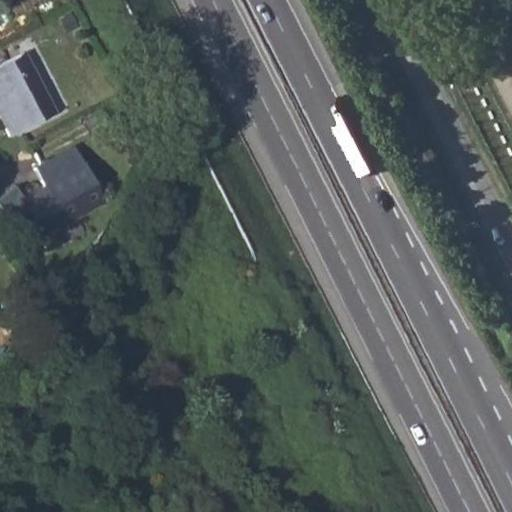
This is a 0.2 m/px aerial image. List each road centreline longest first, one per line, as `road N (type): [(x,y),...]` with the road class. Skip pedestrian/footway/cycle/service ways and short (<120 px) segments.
road 1 (trunk): [(212,0),(470,511)]
road 2 (trunk): [(511,483),(267,0)]
road 3 (residential): [(382,0),(511,251)]
